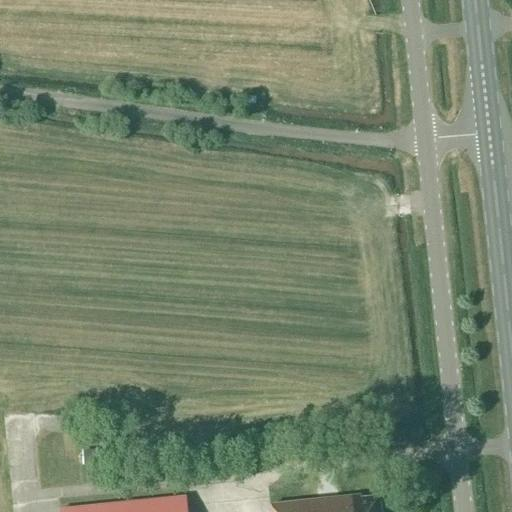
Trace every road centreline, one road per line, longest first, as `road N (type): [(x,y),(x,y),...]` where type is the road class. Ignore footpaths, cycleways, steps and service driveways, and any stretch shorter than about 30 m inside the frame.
road 1 (unclassified): [(0,100),(422,140)]
road 2 (unclassified): [(463,511),(422,140)]
road 3 (primary): [(511,359),(488,132)]
road 4 (unclassified): [(422,140),(407,0)]
road 5 (primary): [(488,132),(474,0)]
